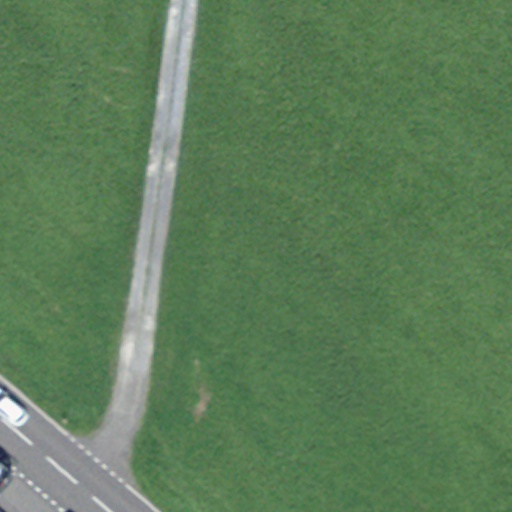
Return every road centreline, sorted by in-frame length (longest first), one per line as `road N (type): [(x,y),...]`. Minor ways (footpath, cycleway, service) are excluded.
road 1 (track): [(80,491),(120,437),(189,0)]
road 2 (secondary): [(0,422),(104,511)]
